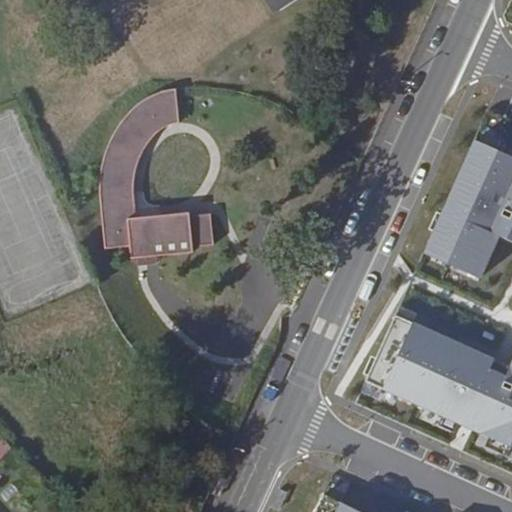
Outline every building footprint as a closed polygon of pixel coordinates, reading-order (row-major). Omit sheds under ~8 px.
[(263,0),(273,15),(297,0),(263,0)] [(212,213),(142,218),(137,130),(179,127),(178,97),(101,102),(110,249),(131,248),(132,258),(214,253),(212,213)] [(511,155),(475,138),(427,240),(482,266),(497,234),(511,240),(511,155)] [(427,240),(422,249),(477,276),(482,266),(427,240)] [(393,311),(362,377),(511,447),(511,352),(506,365),(393,311)] [(0,459),(12,448),(0,435),(0,459)] [(371,511),(324,488),(311,511),(371,511)]
